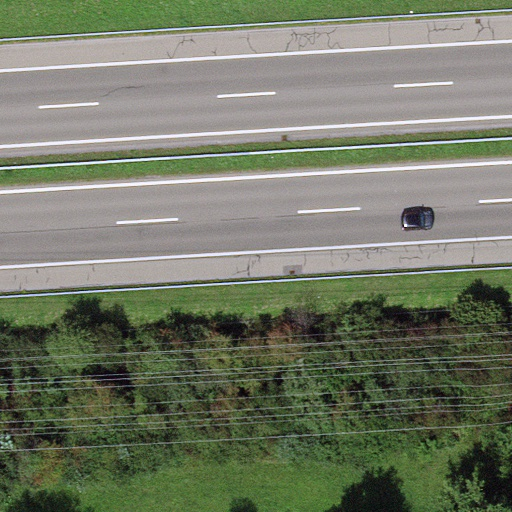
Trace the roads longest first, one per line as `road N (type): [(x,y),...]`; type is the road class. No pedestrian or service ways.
road 1 (motorway): [(0,231),(511,201)]
road 2 (motorway): [(511,80),(0,110)]
